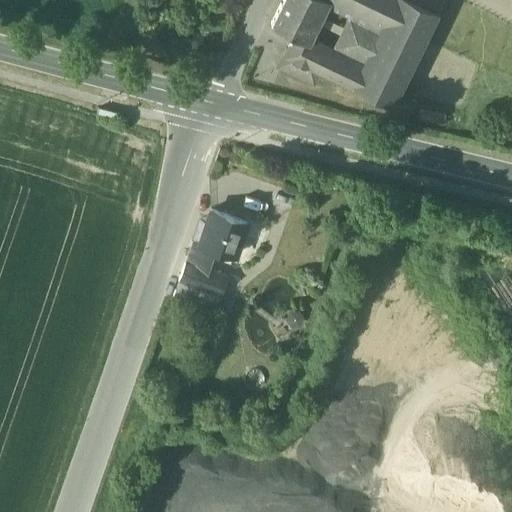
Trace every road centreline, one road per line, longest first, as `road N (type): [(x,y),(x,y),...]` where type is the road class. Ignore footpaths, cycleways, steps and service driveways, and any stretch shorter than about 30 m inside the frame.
road 1 (secondary): [(212,104),(511,178)]
road 2 (secondary): [(0,48),(212,104)]
